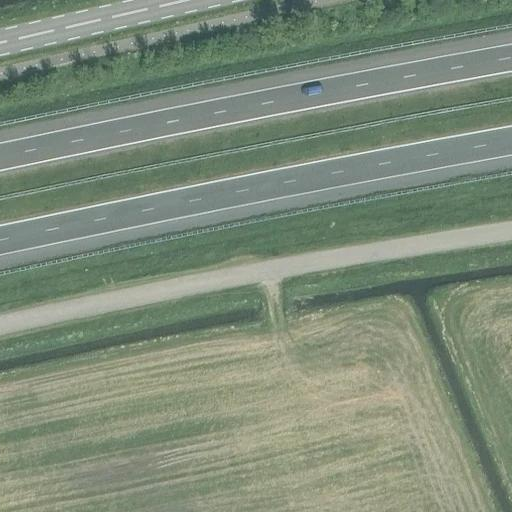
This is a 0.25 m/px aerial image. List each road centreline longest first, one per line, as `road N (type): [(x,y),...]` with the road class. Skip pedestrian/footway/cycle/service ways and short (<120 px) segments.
road 1 (motorway): [(0,242),(511,142)]
road 2 (motorway): [(511,60),(0,159)]
road 3 (unclassified): [(0,326),(511,231)]
road 4 (tertiary): [(0,53),(236,0)]
